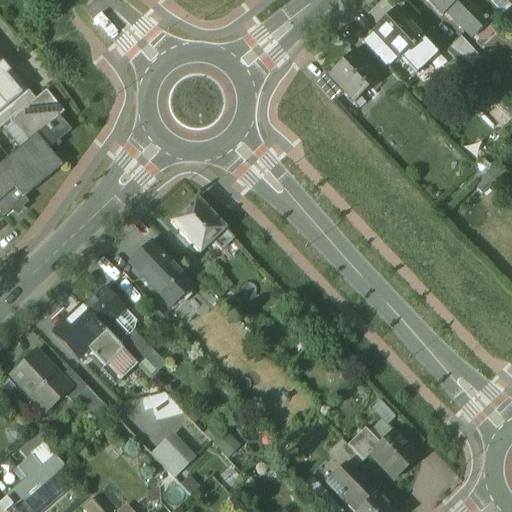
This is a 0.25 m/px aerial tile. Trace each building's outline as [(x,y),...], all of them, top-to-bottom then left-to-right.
[(427,0),(442,16),(446,13),(459,0),(427,0)] [(488,22),(467,0),(459,0),(446,13),(471,39),(488,22)] [(423,37),(397,10),(373,32),(399,60),(423,37)] [(379,80),(354,53),(329,76),(344,91),(355,103),(379,80)] [(0,130),(11,121),(35,101),(0,59),(0,130)] [(344,91),(329,76),(328,74),(316,86),(332,103),(344,91)] [(35,101),(11,121),(29,143),(58,118),(59,118),(64,114),(46,92),(35,101)] [(0,166),(0,170),(24,199),(61,168),(47,152),(71,132),(59,118),(58,118),(29,143),(0,166)] [(24,199),(0,170),(0,215),(3,219),(12,211),(15,215),(22,209),(22,210),(28,204),(24,199)] [(198,204),(174,227),(183,237),(182,238),(190,247),(191,246),(201,256),(211,247),(219,239),(225,233),(198,204)] [(219,239),(211,247),(219,256),(228,248),(219,239)] [(193,288),(153,246),(131,267),(147,283),(171,309),(193,288)] [(147,283),(131,267),(125,273),(140,289),(147,283)] [(232,289),(215,270),(205,280),(222,298),(232,289)] [(139,294),(122,276),(114,283),(131,301),(139,294)] [(126,312),(104,289),(83,308),(105,332),(126,312)] [(105,332),(83,308),(82,308),(53,335),(82,364),(85,362),(91,361),(94,358),(105,370),(124,352),(105,332)] [(126,312),(105,332),(124,352),(138,366),(152,352),(135,333),(138,324),(126,312)] [(62,379),(36,352),(12,375),(35,399),(39,395),(52,409),(65,396),(72,403),(78,397),(62,379)] [(87,388),(71,370),(62,379),(78,397),(87,388)] [(297,389),(281,404),(286,410),(302,394),(297,389)] [(110,412),(90,391),(78,403),(97,424),(110,412)] [(143,398),(145,409),(156,408),(158,419),(175,417),(172,395),(143,398)] [(396,419),(381,402),(372,411),(387,427),(396,419)] [(217,427),(209,439),(233,456),(241,444),(217,427)] [(174,432),(152,453),(176,478),(198,457),(174,432)] [(393,433),(368,456),(393,483),(418,460),(393,433)] [(37,436),(20,451),(27,461),(32,457),(45,446),(37,436)] [(362,464),(341,442),(328,455),(341,469),(344,466),(352,473),(362,464)] [(6,499),(0,503),(0,511),(11,511),(14,510),(52,479),(65,468),(55,457),(42,468),(32,457),(27,461),(18,469),(27,480),(6,498),(6,499)] [(341,469),(326,484),(339,498),(358,480),(352,473),(344,466),(341,469)] [(52,479),(14,510),(16,511),(38,511),(63,492),(52,479)] [(374,497),(358,480),(339,498),(352,511),(391,511),(376,495),(374,497)] [(83,511),(101,511),(92,500),(82,509),(83,511)]
